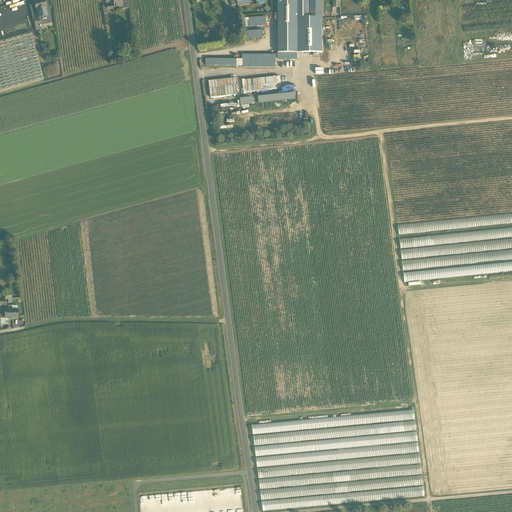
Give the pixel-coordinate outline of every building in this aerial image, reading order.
[(35,2),(38,17),(47,15),(44,0),(35,2)] [(282,0),(283,2),(278,3),(278,28),(297,28),(297,53),(322,53),(322,18),(309,18),(308,0),(282,0)] [(308,0),(309,18),(322,18),(321,0),(308,0)] [(229,14),(231,27),(240,25),(237,13),(229,14)] [(265,18),(248,19),(248,25),(248,27),(265,26),(265,24),(265,18)] [(297,28),(278,28),(278,53),(297,53),(297,28)] [(0,41),(0,91),(43,80),(30,33),(0,41)] [(236,60),(236,66),(243,66),(243,61),(245,61),(245,55),(242,55),(242,60),(236,60)] [(277,77),(244,80),(245,92),(275,89),(274,84),(277,83),(277,77)] [(236,78),(208,81),(210,98),(237,95),(236,78)] [(295,99),(294,94),(258,98),(259,103),(295,99)] [(417,274),(417,272),(403,273),(404,282),(417,281),(417,278),(414,278),(414,275),(417,274)] [(9,319),(12,319),(12,310),(12,306),(8,306),(8,310),(0,310),(0,309),(0,319),(2,319),(1,325),(0,325),(8,325),(8,324),(9,324),(9,323),(8,323),(9,319)] [(410,442),(417,441),(414,421),(403,423),(403,426),(404,431),(408,430),(409,437),(410,442)] [(408,444),(408,448),(408,453),(417,453),(417,445),(415,445),(414,444),(408,444)] [(415,492),(422,491),(422,487),(419,455),(411,455),(411,464),(392,466),(393,474),(396,474),(396,476),(411,475),(412,480),(409,480),(410,488),(411,488),(411,491),(415,490),(415,492)]
